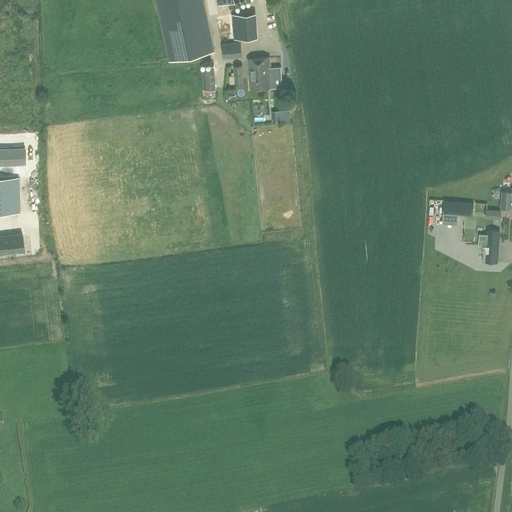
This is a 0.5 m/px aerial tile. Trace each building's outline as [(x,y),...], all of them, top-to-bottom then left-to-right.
[(214,50),(202,0),(155,0),(168,60),(214,50)] [(232,14),(233,39),(256,37),(254,12),(232,14)] [(12,33),(0,33),(0,82),(14,82),(12,33)] [(222,43),(223,58),(242,56),(240,42),(222,43)] [(271,80),(269,56),(247,58),(250,89),(275,87),(275,80),(271,80)] [(202,89),(216,88),(214,64),(200,65),(202,89)] [(235,84),(244,83),(242,65),(233,65),(235,84)] [(221,97),(228,104),(236,96),(230,89),(221,97)] [(288,119),(287,107),(273,108),(274,120),(288,119)] [(25,146),(0,145),(0,162),(25,162),(25,146)] [(0,211),(20,212),(19,177),(0,177),(0,211)] [(511,208),(511,192),(511,191),(502,190),(501,208),(511,209),(511,208)] [(473,215),(474,201),(444,199),(442,215),(458,216),(458,214),(473,215)] [(498,263),(500,230),(486,229),(484,262),(498,263)] [(18,250),(18,251),(24,250),(22,233),(0,235),(0,253),(4,253),(4,252),(18,250)]
